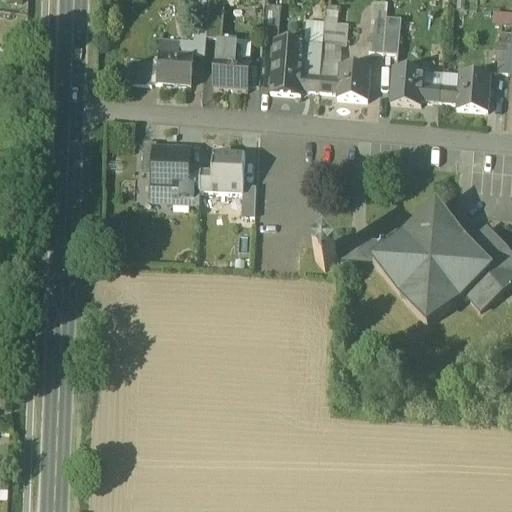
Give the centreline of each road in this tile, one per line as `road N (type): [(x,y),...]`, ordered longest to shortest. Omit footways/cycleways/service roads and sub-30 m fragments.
road 1 (residential): [(69,111),(511,148)]
road 2 (secondary): [(53,511),(69,111)]
